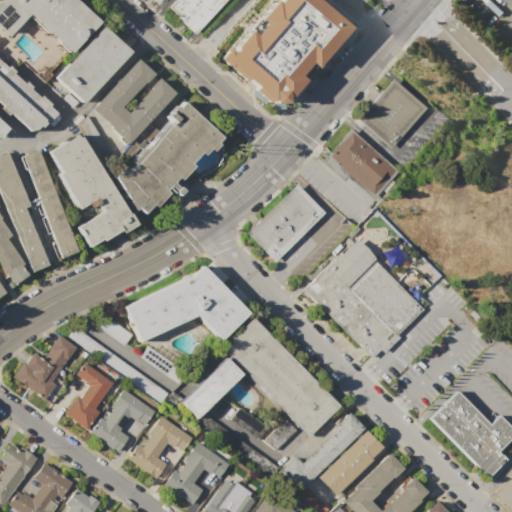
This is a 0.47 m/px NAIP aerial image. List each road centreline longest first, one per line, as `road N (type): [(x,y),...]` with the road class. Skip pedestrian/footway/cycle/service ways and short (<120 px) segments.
road 1 (residential): [(481,511),(266,293)]
road 2 (secondary): [(198,224),(0,337)]
road 3 (residential): [(155,511),(0,400)]
road 4 (residential): [(282,150),(152,31)]
